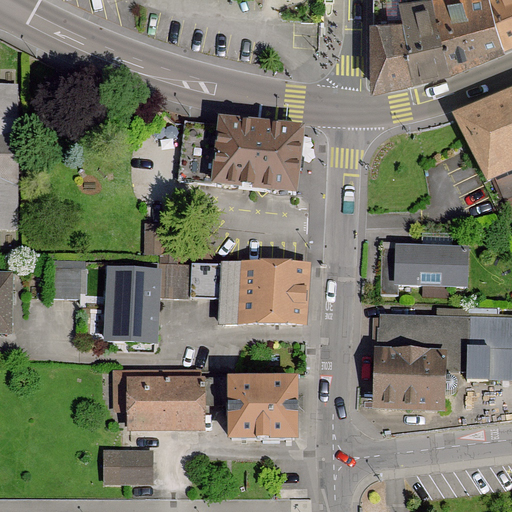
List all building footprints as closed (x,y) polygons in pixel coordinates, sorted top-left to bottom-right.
[(373,0),(373,85),(409,77),(409,72),(403,0),(373,0)] [(409,77),(446,67),(434,18),(444,16),(441,0),(403,0),(409,72),(409,77)] [(503,44),(504,44),(490,0),(441,0),(444,16),(434,18),(446,67),(448,67),(503,44)] [(511,0),(490,0),(504,44),(511,40),(511,0)] [(14,88),(0,87),(0,229),(14,230),(16,228),(15,185),(17,185),(17,132),(15,132),(15,89),(14,88)] [(511,98),(457,121),(488,182),(511,171),(511,98)] [(178,182),(295,195),(302,134),(221,126),(221,128),(185,124),(178,182)] [(162,226),(147,226),(146,256),(162,256),(162,264),(176,264),(177,234),(162,234),(162,226)] [(448,288),(466,289),(467,253),(382,250),(380,297),(399,297),(399,286),(423,287),(423,298),(448,299),(448,288)] [(108,342),(155,345),(157,299),(158,265),(144,264),(144,274),(111,272),(108,342)] [(306,268),(158,265),(157,299),(177,300),(194,300),(194,297),(223,297),(222,323),(303,325),(306,268)] [(51,300),(80,301),(81,271),(52,270),(51,300)] [(11,277),(0,276),(0,333),(9,334),(11,277)] [(378,408),(439,410),(440,395),(450,395),(453,395),(454,393),(456,392),(457,390),(457,387),(456,385),(455,383),(452,381),(450,380),(448,380),(448,372),(467,373),(467,382),(489,383),(489,380),(511,380),(511,323),(381,319),(378,408)] [(199,373),(115,374),(115,396),(130,396),(130,429),(202,428),(202,406),(201,386),(200,386),(200,380),(199,380),(199,373)] [(232,386),(232,380),(200,380),(200,386),(201,386),(202,406),(232,406),(232,441),(294,440),(294,385),(232,386)] [(152,454),(105,453),(105,485),(152,485),(152,454)]
